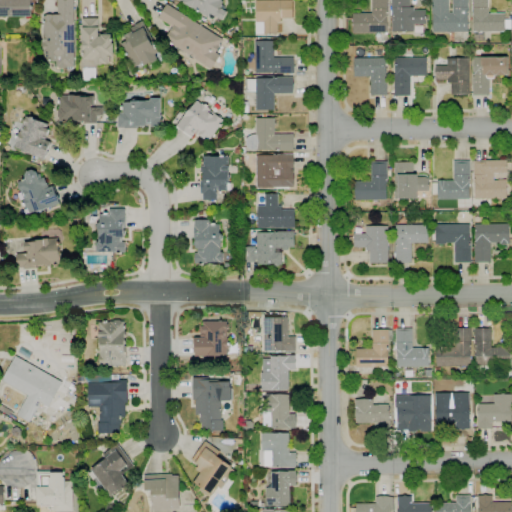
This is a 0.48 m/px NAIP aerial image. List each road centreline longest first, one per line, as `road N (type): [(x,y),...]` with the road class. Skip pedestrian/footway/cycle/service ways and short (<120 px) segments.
road 1 (tertiary): [(511,294),(94,292),(0,305)]
road 2 (tertiary): [(326,0),(328,511)]
road 3 (residential): [(511,128),(326,129)]
road 4 (residential): [(511,460),(328,464)]
road 5 (residential): [(159,291),(151,180),(92,174)]
road 6 (residential): [(161,435),(159,291)]
